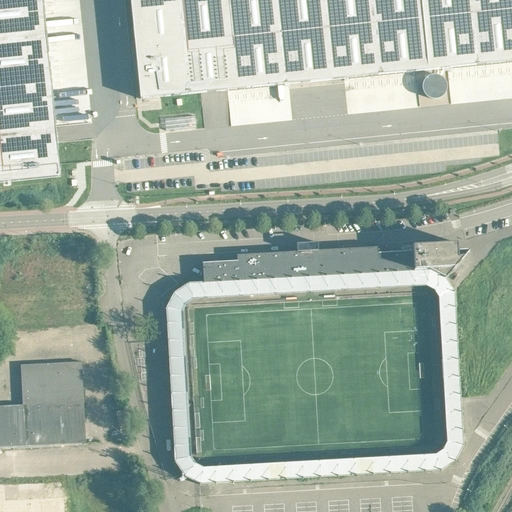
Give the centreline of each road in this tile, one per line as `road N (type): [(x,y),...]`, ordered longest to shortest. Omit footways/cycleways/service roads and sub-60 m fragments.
road 1 (tertiary): [(105,217),(388,201),(511,169)]
road 2 (residential): [(109,252),(133,404),(168,511)]
road 3 (unknown): [(149,452),(0,466)]
